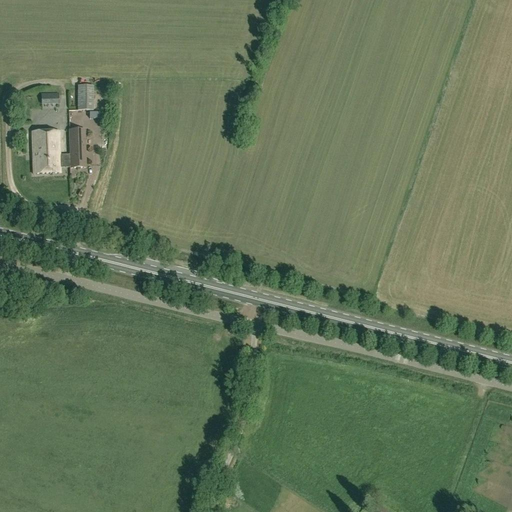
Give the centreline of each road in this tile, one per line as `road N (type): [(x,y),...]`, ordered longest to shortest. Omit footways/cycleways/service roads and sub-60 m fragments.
road 1 (primary): [(511,362),(0,234)]
road 2 (unclassified): [(511,387),(253,324)]
road 3 (unclassified): [(0,262),(253,324)]
road 4 (track): [(20,198),(10,180),(9,100),(45,81)]
